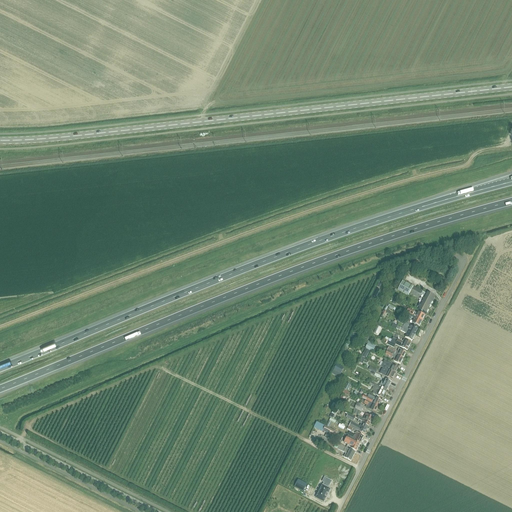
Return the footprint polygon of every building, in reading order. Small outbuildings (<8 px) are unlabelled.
[(418,299),(422,292),(403,281),(398,291),(408,296),(409,294),(418,299)] [(418,310),(426,314),(435,297),(427,293),(418,310)] [(425,316),(418,312),(417,313),(408,309),(406,313),(412,316),(422,321),(425,316)] [(419,327),(422,321),(412,316),(407,314),(406,317),(411,320),(412,318),(414,319),(412,324),(419,327)] [(412,341),(415,335),(402,329),(397,326),(393,324),(391,327),(394,329),(395,328),(396,328),(396,329),(407,334),(405,337),(412,341)] [(403,327),(402,329),(415,335),(418,329),(411,326),(408,324),(407,326),(406,326),(405,328),(403,327)] [(393,338),(391,343),(395,345),(396,345),(400,347),(407,350),(411,344),(404,340),(403,342),(398,339),(398,340),(393,338)] [(365,349),(371,352),(375,344),(369,342),(368,343),(365,349)] [(389,348),(387,351),(403,359),(406,353),(399,350),(397,353),(396,353),(396,352),(389,348)] [(400,365),(403,359),(387,351),(385,355),(391,358),(392,357),(394,359),(393,361),(400,365)] [(383,363),(381,367),(395,374),(398,368),(391,365),(384,361),(383,363)] [(337,365),(332,374),(339,378),(344,369),(337,365)] [(395,374),(381,367),(383,368),(380,373),(385,376),(392,380),(395,374)] [(382,382),(379,387),(387,390),(391,382),(386,380),(384,384),(382,382)] [(383,399),(387,390),(379,387),(375,395),(383,399)] [(362,399),(366,401),(378,407),(379,407),(378,407),(381,401),(374,398),(373,401),(364,396),(362,399)] [(376,413),(378,407),(366,401),(364,404),(368,406),(366,408),(376,413)] [(362,422),(369,425),(373,418),(366,414),(363,419),(358,417),(357,419),(359,420),(362,422),(363,422),(362,422)] [(316,422),(313,428),(322,432),(323,432),(323,431),(325,427),(316,422)] [(349,427),(364,434),(368,427),(361,423),(359,427),(351,423),(349,427)] [(337,433),(326,426),(325,427),(323,431),(327,433),(326,434),(329,436),(329,434),(335,437),(337,433)] [(349,433),(347,437),(353,440),(360,444),(363,436),(356,433),(355,432),(355,434),(356,434),(355,436),(349,433)] [(360,444),(353,440),(353,441),(347,438),(344,443),(348,445),(347,447),(356,451),(360,444)] [(340,445),(337,449),(346,454),(344,458),(351,461),(355,453),(345,448),(345,447),(340,445)] [(347,469),(342,479),(346,481),(351,471),(347,469)] [(323,485),(316,498),(324,502),(327,497),(328,494),(331,489),(328,487),(330,485),(332,481),(325,477),(323,481),(325,482),(323,485)] [(303,492),(307,484),(298,480),(294,487),(303,492)]
